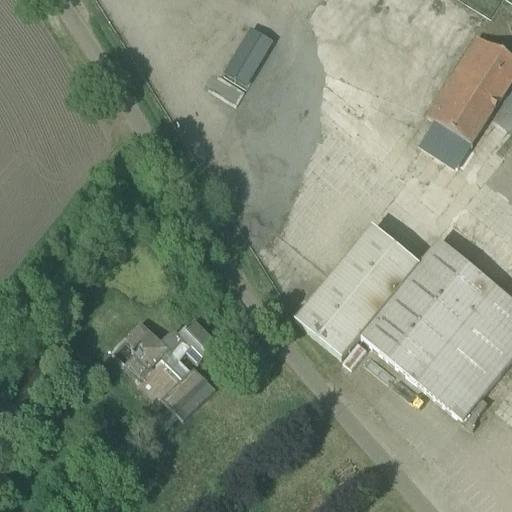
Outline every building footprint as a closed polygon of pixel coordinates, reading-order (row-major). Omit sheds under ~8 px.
[(245,90),(271,45),(250,33),(224,77),(245,90)] [(434,126),(420,149),(439,161),(456,172),(487,124),(499,105),(511,83),(511,63),(476,40),(465,57),(425,120),(434,126)] [(341,365),(359,342),(418,270),(372,232),(294,327),(341,365)] [(418,270),(359,342),(461,426),(471,414),(478,419),(486,410),(479,404),(511,364),(511,306),(438,246),(418,270)] [(133,357),(123,367),(140,383),(160,362),(182,383),(189,376),(179,365),(187,358),(197,369),(215,350),(193,328),(179,342),(173,336),(161,348),(140,327),(123,344),(133,353),(132,355),(133,357)] [(372,365),(371,393),(378,393),(380,366),(372,365)] [(0,496),(13,485),(16,473),(8,466),(0,468),(0,496)]
